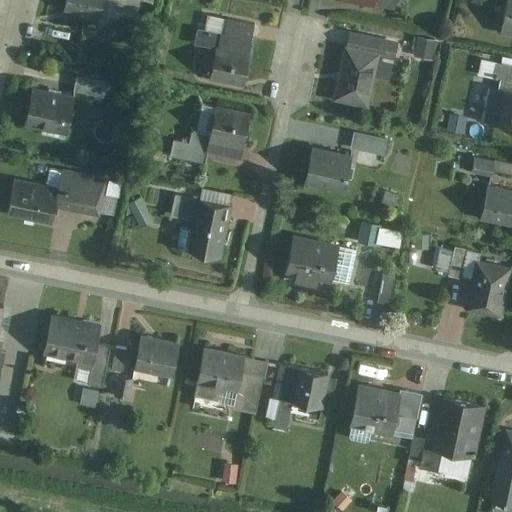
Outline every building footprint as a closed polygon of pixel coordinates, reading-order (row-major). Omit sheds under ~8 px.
[(65,0),(63,7),(102,17),(105,0),(65,0)] [(511,0),(509,0),(502,32),(511,33),(511,0)] [(216,50),(210,77),(243,84),(256,24),(207,15),(201,47),(216,50)] [(400,42),(350,32),(336,101),(369,108),(381,54),(396,57),(400,42)] [(436,40),(419,36),(416,54),(433,57),(436,40)] [(511,63),(501,62),(490,120),(511,124),(511,63)] [(78,72),(75,92),(100,96),(103,75),(78,72)] [(36,86),(27,125),(66,134),(75,95),(36,86)] [(216,104),(206,149),(241,157),(251,112),(216,104)] [(355,131),(352,149),(385,155),(388,137),(355,131)] [(313,145),(305,181),(345,190),(353,154),(313,145)] [(473,154),(470,168),(491,173),(494,159),(473,154)] [(17,175),(8,213),(51,223),(60,186),(17,175)] [(511,187),(488,182),(480,218),(511,225),(511,187)] [(386,190),(381,203),(394,209),(399,195),(386,190)] [(191,251),(221,257),(232,203),(177,192),(172,217),(197,222),(191,251)] [(362,238),(403,242),(405,223),(364,219),(362,238)] [(429,234),(415,236),(417,251),(430,250),(429,234)] [(346,245),(289,236),(283,275),(295,277),(294,285),(316,289),(318,280),(339,284),(346,245)] [(440,241),(434,268),(460,275),(467,247),(440,241)] [(511,266),(476,259),(467,307),(503,314),(511,270),(511,266)] [(372,270),(365,299),(388,304),(395,275),(372,270)] [(95,326),(52,318),(44,358),(80,365),(72,401),(99,406),(111,348),(91,344),(95,326)] [(180,342),(140,334),(137,351),(116,347),(105,396),(130,402),(137,368),(173,376),(180,342)] [(246,354),(203,346),(193,403),(222,408),(225,393),(239,395),(246,354)] [(325,371),(282,363),(272,418),(314,426),(325,371)] [(423,393),(358,381),(347,436),(395,445),(401,415),(418,418),(423,393)] [(471,480),(487,406),(443,396),(434,439),(416,435),(409,466),(471,480)] [(511,425),(504,424),(490,499),(511,503),(511,425)] [(400,488),(406,454),(398,453),(397,459),(386,457),(381,484),(400,488)] [(317,495),(312,483),(298,488),(302,500),(317,495)] [(345,488),(333,500),(343,510),(355,498),(345,488)]
